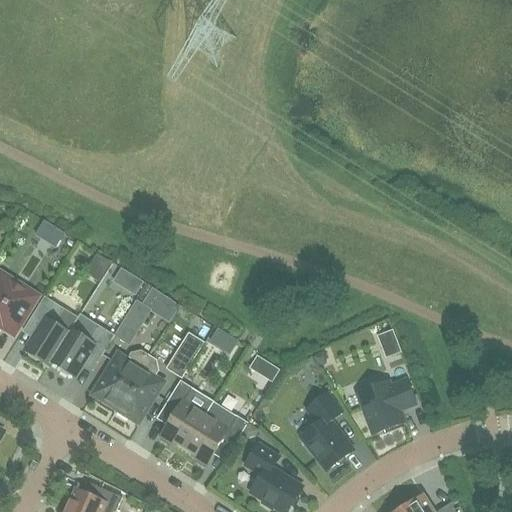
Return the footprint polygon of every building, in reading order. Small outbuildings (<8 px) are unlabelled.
[(61,241),(65,234),(45,222),(40,229),(61,241)] [(0,326),(14,335),(37,298),(10,281),(5,289),(0,285),(0,326)] [(139,331),(151,312),(141,306),(152,289),(153,288),(148,285),(147,287),(137,303),(125,322),(139,331)] [(141,306),(151,312),(162,294),(153,288),(152,289),(141,306)] [(68,334),(57,327),(66,311),(45,298),(32,318),(43,324),(25,352),(28,353),(29,358),(36,362),(41,361),(49,366),(71,331),(70,331),(68,334)] [(129,346),(139,331),(125,322),(115,337),(97,325),(91,334),(88,331),(83,339),(71,331),(49,366),(50,367),(52,363),(59,368),(61,373),(68,377),(72,376),(75,378),(93,350),(103,357),(116,337),(129,346)] [(392,331),(385,334),(393,357),(401,353),(392,331)] [(182,378),(203,344),(189,336),(168,370),(182,378)] [(327,359),(323,352),(313,359),(319,370),(326,366),(327,359)] [(115,411),(149,358),(142,353),(132,355),(129,361),(118,354),(93,394),(103,400),(101,402),(115,411)] [(140,424),(166,384),(155,377),(158,372),(156,362),(149,358),(115,411),(129,420),(131,418),(140,424)] [(272,383),(280,371),(274,368),(267,380),(272,383)] [(386,384),(383,380),(369,386),(369,390),(358,395),(374,436),(404,424),(399,411),(401,407),(406,409),(416,405),(407,381),(390,388),(389,383),(386,384)] [(186,449),(207,416),(214,403),(181,382),(167,404),(178,411),(161,437),(177,447),(178,445),(186,449)] [(338,467),(343,466),(346,462),(345,458),(353,452),(331,423),(342,414),(327,395),(307,410),(316,422),(315,428),(301,438),(327,472),(335,466),(338,467)] [(207,416),(186,449),(193,454),(192,456),(207,466),(224,439),(235,446),(242,435),(248,425),(237,417),(214,403),(207,416)] [(248,425),(242,435),(248,439),(255,437),(258,431),(248,425)] [(281,511),(288,511),(302,489),(273,471),(280,458),(259,445),(245,467),(258,475),(259,481),(251,493),(263,501),(263,505),(272,510),(276,509),(281,511)] [(116,511),(123,499),(96,487),(91,498),(76,491),(67,511),(116,511)] [(450,511),(432,511),(423,498),(415,503),(414,500),(401,508),(403,511),(454,511),(454,510),(450,511)]
